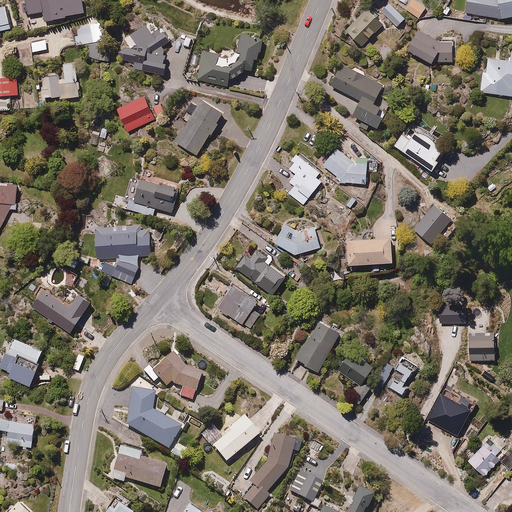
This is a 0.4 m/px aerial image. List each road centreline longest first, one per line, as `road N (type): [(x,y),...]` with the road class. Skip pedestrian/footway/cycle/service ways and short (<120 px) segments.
road 1 (residential): [(467,511),(157,300)]
road 2 (residential): [(157,300),(210,232),(255,154),(321,0)]
road 3 (residential): [(68,511),(96,378),(157,300)]
